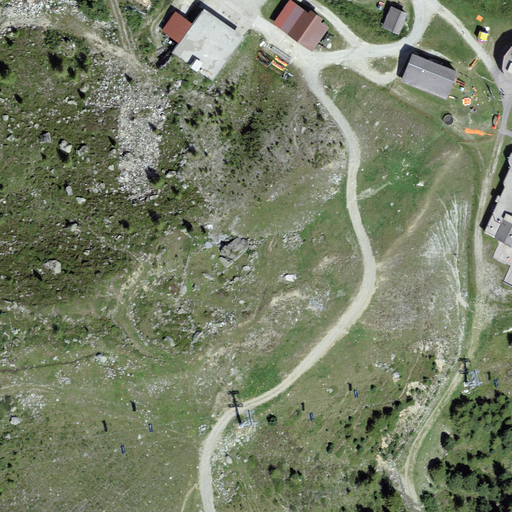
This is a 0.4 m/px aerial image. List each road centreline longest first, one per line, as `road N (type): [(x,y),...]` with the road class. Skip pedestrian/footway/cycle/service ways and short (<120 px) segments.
road 1 (track): [(205,479),(209,446),(228,414),(295,375),(369,282),(351,197),(354,149),(315,87),(311,64),(402,45),(417,33),(421,0)]
road 2 (track): [(501,130),(476,227),(467,356),(410,460),(418,511)]
road 3 (track): [(211,441),(34,385),(0,391)]
road 4 (track): [(427,0),(511,91)]
